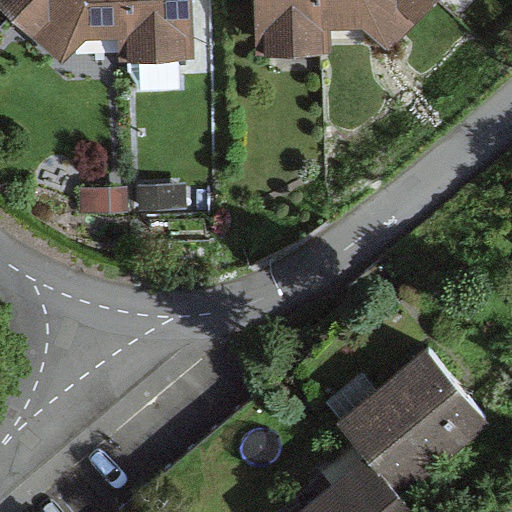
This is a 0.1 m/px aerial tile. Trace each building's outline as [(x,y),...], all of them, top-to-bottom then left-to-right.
[(0,0),(0,6),(12,17),(26,0),(0,0)] [(116,31),(115,0),(26,0),(12,17),(56,59),(82,33),(116,31)] [(115,0),(116,31),(117,54),(193,51),(190,0),(115,0)] [(321,25),(337,25),(335,0),(251,0),(253,50),(322,47),(321,25)] [(335,0),(337,25),(369,23),(391,44),(430,0),(335,0)] [(426,351),(341,422),(365,451),(400,493),(485,422),(426,351)] [(415,511),(400,493),(365,451),(291,511),(415,511)]
